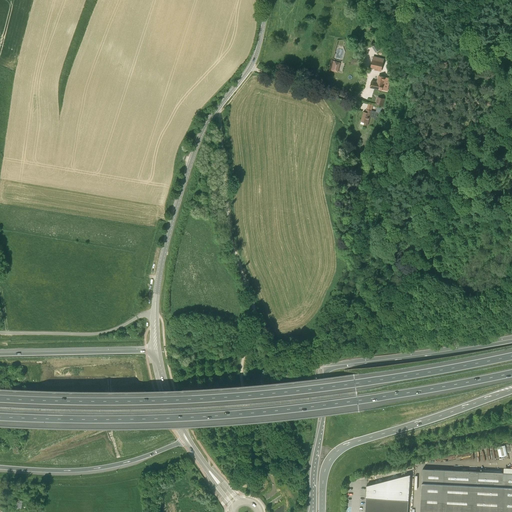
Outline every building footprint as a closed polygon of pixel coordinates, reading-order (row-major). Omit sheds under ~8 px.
[(371,41),(369,43),(377,55),(379,54),(382,52),(374,39),(371,41)] [(383,62),(372,60),(371,67),(382,69),(383,62)] [(340,63),(334,61),(332,71),(338,72),(340,63)] [(387,91),(390,78),(379,75),(377,82),(371,81),(370,87),(382,90),(387,91)] [(377,96),(375,104),(382,106),(384,98),(377,96)] [(364,112),(361,121),(360,124),(367,126),(370,117),(374,118),(373,119),(375,120),(378,112),(371,110),(373,105),(368,103),(367,109),(366,109),(365,112),(364,112)] [(368,480),(368,485),(367,497),(366,497),(366,502),(366,503),(365,508),(365,511),(407,511),(408,500),(407,500),(410,467),(368,480)] [(511,511),(511,468),(504,468),(503,473),(423,469),(420,511),(511,511)]
